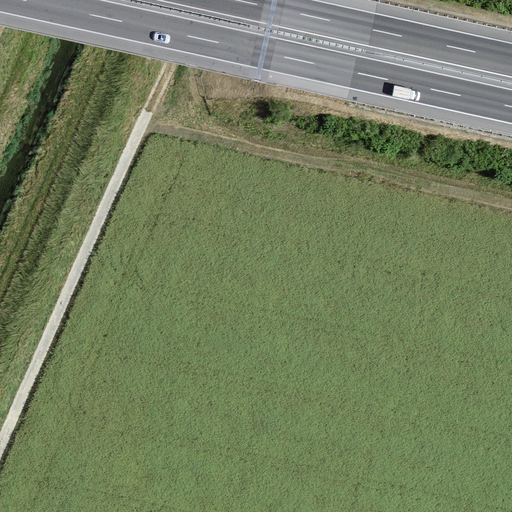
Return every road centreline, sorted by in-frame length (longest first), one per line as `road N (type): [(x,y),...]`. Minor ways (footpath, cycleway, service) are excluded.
road 1 (motorway): [(22,0),(511,106)]
road 2 (track): [(0,449),(198,0)]
road 3 (motorway): [(511,60),(235,0)]
